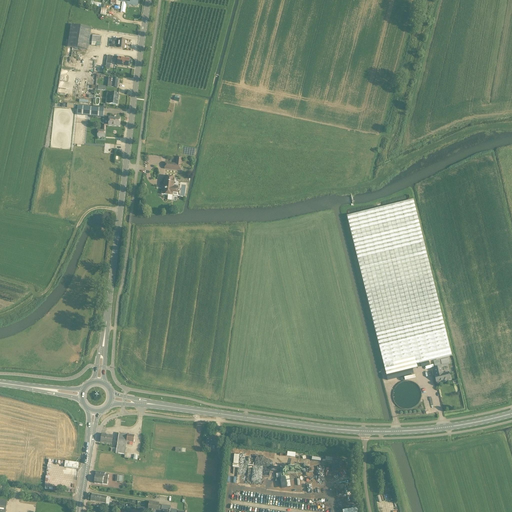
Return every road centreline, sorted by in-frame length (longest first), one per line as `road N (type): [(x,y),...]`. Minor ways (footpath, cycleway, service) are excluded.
road 1 (primary): [(110,399),(352,435),(456,430),(511,416)]
road 2 (secondary): [(98,382),(148,0)]
road 3 (track): [(427,0),(389,169),(462,133),(511,125)]
